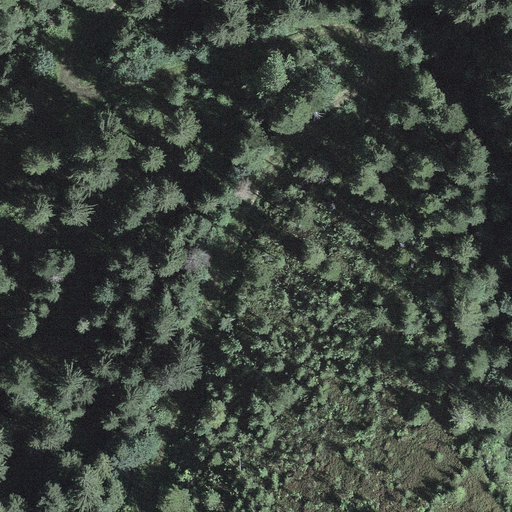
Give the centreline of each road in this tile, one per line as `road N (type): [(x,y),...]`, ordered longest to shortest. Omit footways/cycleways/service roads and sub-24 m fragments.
road 1 (track): [(56,100),(326,31),(365,35),(378,51),(378,73),(362,93),(303,133),(247,213),(209,303),(151,511)]
road 2 (track): [(122,0),(56,100),(0,139)]
